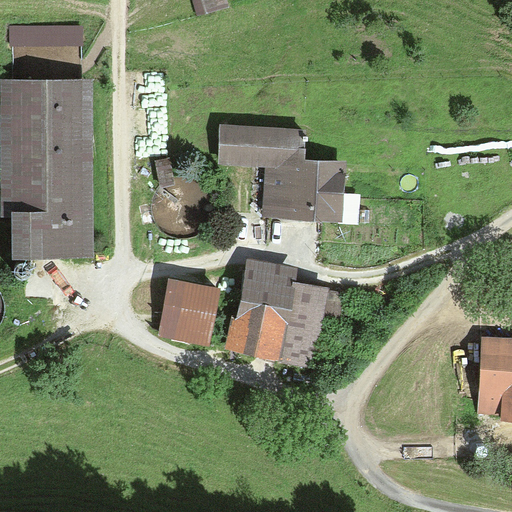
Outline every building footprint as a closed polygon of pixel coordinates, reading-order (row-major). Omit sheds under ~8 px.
[(5,79),(6,245),(80,244),(79,79),(5,79)] [(260,160),(259,210),(333,211),(334,158),(295,157),(295,129),(217,127),(217,159),(260,160)] [(241,258),(224,343),(312,361),(327,287),(282,278),(284,267),(241,258)] [(165,279),(158,334),(202,339),(209,284),(165,279)] [(511,340),(480,340),(478,392),(499,393),(498,417),(511,418),(511,340)]
